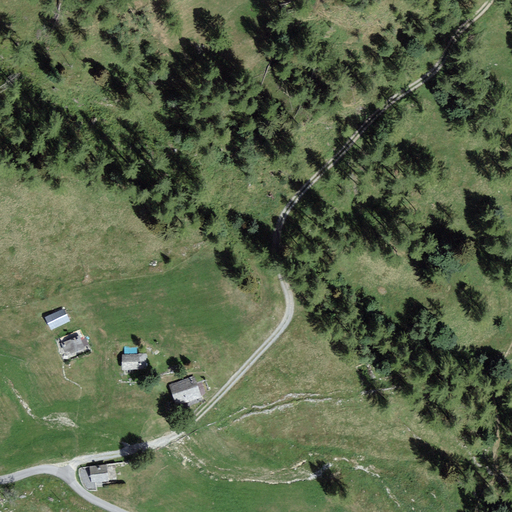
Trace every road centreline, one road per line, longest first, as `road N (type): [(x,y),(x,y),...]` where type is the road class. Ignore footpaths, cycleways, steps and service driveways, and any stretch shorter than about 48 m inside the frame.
road 1 (track): [(65,477),(80,459),(169,435),(279,335),(290,303),(279,277),(286,213),(489,0)]
road 2 (unclassified): [(119,511),(51,470),(0,480)]
